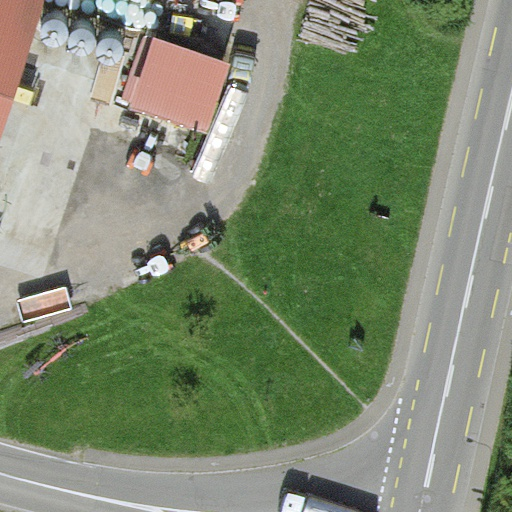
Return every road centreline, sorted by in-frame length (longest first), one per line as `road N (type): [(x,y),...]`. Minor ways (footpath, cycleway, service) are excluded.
road 1 (track): [(272,0),(211,196),(136,256),(0,315)]
road 2 (tertiary): [(423,511),(511,107)]
road 3 (tertiary): [(171,511),(0,472)]
